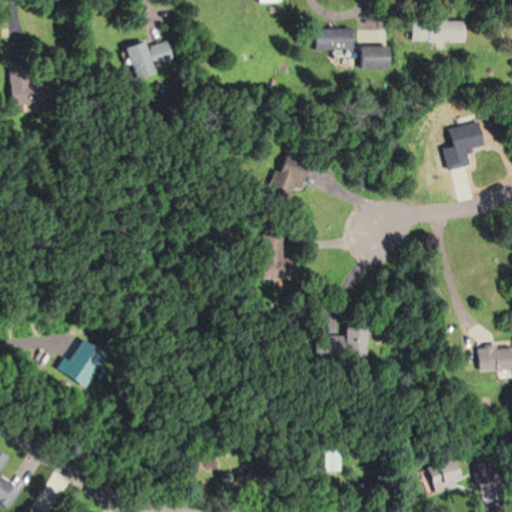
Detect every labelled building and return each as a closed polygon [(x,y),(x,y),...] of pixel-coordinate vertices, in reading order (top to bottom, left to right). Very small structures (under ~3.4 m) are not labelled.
[(460,40),(460,19),(406,19),(406,40),(460,40)] [(151,74),(148,64),(169,58),(164,41),(142,47),(140,40),(121,46),(131,80),(151,74)] [(7,104),(27,104),(27,61),(7,61),(7,104)] [(286,203),(304,162),(282,152),(263,193),(286,203)] [(257,234),(257,277),(287,277),(287,258),(277,258),(277,234),(257,234)] [(511,346),(492,347),(492,345),(473,346),(474,372),(511,369),(511,346)] [(342,450),(326,450),(326,471),(342,471),(342,450)] [(0,504),(5,508),(18,491),(0,476),(0,467),(7,458),(0,451),(0,504)]
